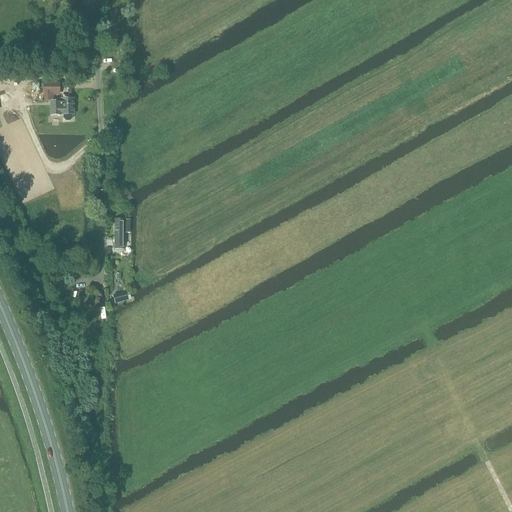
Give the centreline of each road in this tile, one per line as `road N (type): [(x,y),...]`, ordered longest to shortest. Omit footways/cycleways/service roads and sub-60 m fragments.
road 1 (unclassified): [(96,0),(101,269)]
road 2 (primary): [(67,511),(42,414),(0,304)]
